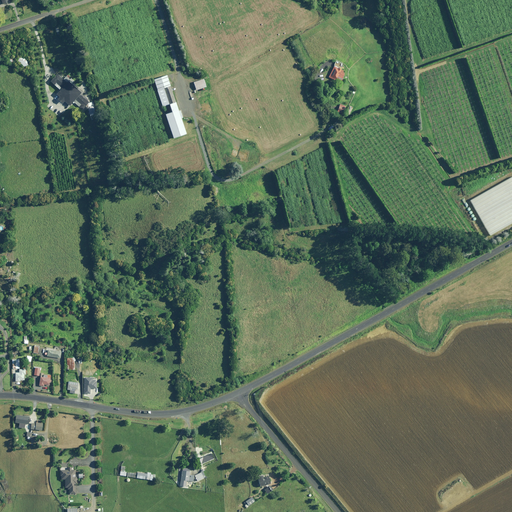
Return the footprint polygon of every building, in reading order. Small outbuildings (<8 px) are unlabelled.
[(30,63),(21,54),(16,60),(25,69),(30,63)] [(342,72),(342,71),(340,70),(333,66),(328,77),(337,81),(339,83),(344,73),(342,72)] [(90,102),(57,74),(51,81),(60,89),(55,94),(70,106),(74,101),(83,109),(90,102)] [(170,86),(167,76),(154,80),(157,91),(163,107),(169,105),(171,112),(165,114),(173,138),(186,134),(181,118),(183,117),(180,110),(178,111),(176,103),(170,86)] [(206,87),(203,79),(193,82),(196,90),(206,87)] [(212,111),(210,103),(201,106),(202,108),(200,109),(201,112),(203,111),(203,114),(212,111)] [(345,107),(340,104),(337,112),(342,114),(345,107)] [(248,154),(232,148),(230,155),(237,158),(236,158),(245,161),(248,154)] [(511,222),(511,176),(470,200),(490,235),(511,222)] [(470,207),(467,209),(474,222),(477,220),(470,207)] [(60,352),(47,350),(46,356),(60,358),(60,352)] [(26,370),(19,369),(19,373),(15,373),(15,381),(20,381),(20,380),(24,380),(24,374),(25,374),(26,370)] [(50,375),(47,375),(47,378),(40,377),(39,386),(44,386),(44,385),(49,385),(50,375)] [(78,383),(68,381),(67,390),(70,390),(69,392),(74,393),(75,390),(77,390),(78,383)] [(29,417),(16,415),(15,423),(28,424),(29,417)] [(71,470),(71,467),(67,467),(67,470),(60,470),(60,476),(61,476),(61,480),(64,480),(65,488),(67,488),(67,490),(69,490),(69,494),(75,494),(75,483),(76,483),(76,477),(72,477),(72,475),(76,475),(76,470),(71,470)] [(189,475),(190,468),(182,467),(180,483),(184,483),(184,480),(193,482),(193,476),(189,475)] [(137,474),(136,478),(150,480),(151,474),(137,472),(137,474)] [(206,477),(203,472),(194,476),(197,481),(206,477)] [(270,485),(268,476),(257,478),(260,487),(270,485)] [(269,486),(268,485),(266,486),(267,487),(264,489),(267,494),(273,489),(270,485),(269,486)] [(254,502),(251,498),(245,502),(248,506),(254,502)]
